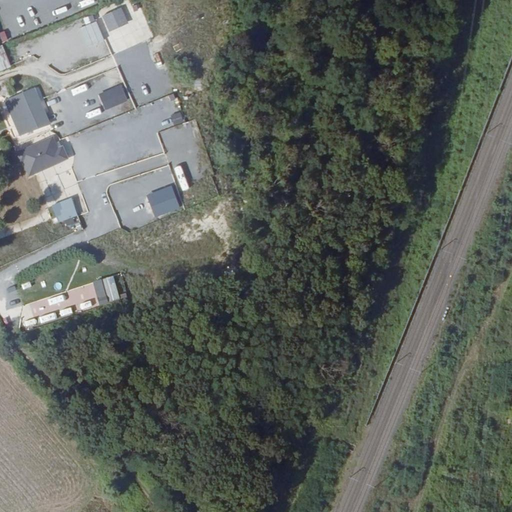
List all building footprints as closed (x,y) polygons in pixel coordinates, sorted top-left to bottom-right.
[(57,0),(54,0),(43,5),(49,19),(63,13),(57,0)] [(109,31),(129,22),(121,6),(102,15),(109,31)] [(59,31),(65,46),(80,39),(74,25),(59,31)] [(129,54),(145,48),(142,42),(127,48),(129,54)] [(89,87),(105,84),(104,77),(88,80),(89,87)] [(98,93),(105,110),(128,101),(121,84),(98,93)] [(69,89),(73,103),(86,99),(81,85),(69,89)] [(29,88),(0,99),(0,100),(14,135),(27,130),(34,127),(38,125),(33,113),(38,111),(29,88)] [(79,111),(85,126),(99,120),(94,106),(79,111)] [(121,114),(126,133),(142,128),(140,121),(137,110),(121,114)] [(181,110),(171,112),(174,124),(184,122),(181,110)] [(58,114),(52,116),(56,127),(62,125),(58,114)] [(102,127),(104,133),(119,129),(118,122),(102,127)] [(168,129),(159,133),(164,148),(174,144),(168,129)] [(89,140),(99,136),(97,130),(86,134),(89,140)] [(149,138),(134,143),(140,158),(155,153),(149,138)] [(31,173),(45,167),(35,143),(14,152),(19,164),(26,161),(31,173)] [(127,201),(143,196),(139,181),(122,186),(127,201)] [(55,222),(74,215),(70,203),(65,205),(63,199),(48,206),(55,222)] [(101,279),(107,302),(120,299),(113,276),(101,279)] [(91,287),(71,291),(75,310),(95,306),(91,287)] [(36,317),(50,316),(48,301),(29,303),(30,312),(35,311),(36,317)] [(58,318),(73,313),(72,308),(57,312),(58,318)] [(26,328),(37,325),(35,319),(24,322),(26,328)]
